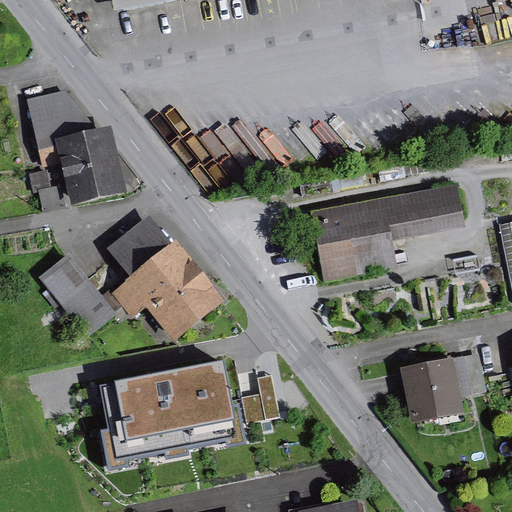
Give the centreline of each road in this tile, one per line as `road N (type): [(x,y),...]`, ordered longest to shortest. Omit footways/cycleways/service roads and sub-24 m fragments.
road 1 (unclassified): [(307,364),(70,64)]
road 2 (residential): [(511,324),(307,364)]
road 3 (unclassified): [(423,511),(307,364)]
